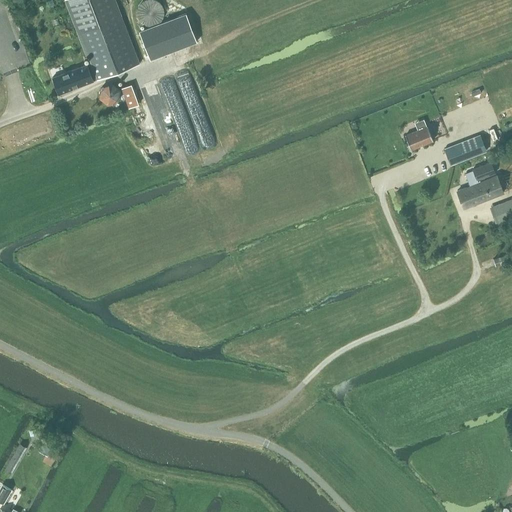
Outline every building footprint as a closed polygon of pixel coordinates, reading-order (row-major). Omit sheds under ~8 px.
[(115,0),(66,0),(79,32),(91,62),(91,63),(97,79),(140,63),(121,15),(115,0)] [(135,12),(135,13),(135,14),(135,15),(135,17),(136,18),(136,19),(137,20),(137,21),(138,22),(139,23),(140,24),(141,24),(142,25),(143,26),(144,26),(145,26),(147,27),(148,27),(149,27),(150,27),(151,26),(153,26),(154,26),(155,25),(156,24),(157,24),(158,23),(159,22),(159,21),(160,20),(161,19),(161,18),(162,17),(162,16),(162,14),(162,13),(162,12),(162,11),(162,10),(161,8),(161,7),(160,6),(160,5),(159,4),(158,3),(157,2),(156,2),(155,1),(154,0),(153,0),(143,0),(141,1),(140,2),(139,2),(139,3),(138,4),(137,5),(136,6),(136,7),(135,8),(135,9),(135,11),(135,12)] [(169,51),(173,60),(190,54),(177,21),(139,33),(146,58),(169,51)] [(91,62),(52,77),(59,94),(93,81),(97,79),(91,63),(91,62)] [(132,84),(122,87),(129,107),(139,103),(132,84)] [(427,126),(405,135),(411,149),(433,140),(427,126)] [(481,136),(446,149),(452,165),(487,152),(481,136)] [(465,174),(470,186),(457,191),(464,207),(503,192),(497,175),(478,182),(477,180),(495,173),(490,162),(472,169),(473,171),(465,174)] [(511,198),(491,207),(498,224),(511,218),(511,198)] [(511,252),(493,258),(495,266),(511,260),(511,252)] [(44,438),(41,445),(51,451),(54,444),(44,438)] [(20,443),(5,469),(9,471),(24,445),(20,443)] [(3,484),(0,488),(0,500),(3,503),(11,489),(6,486),(3,484)]
